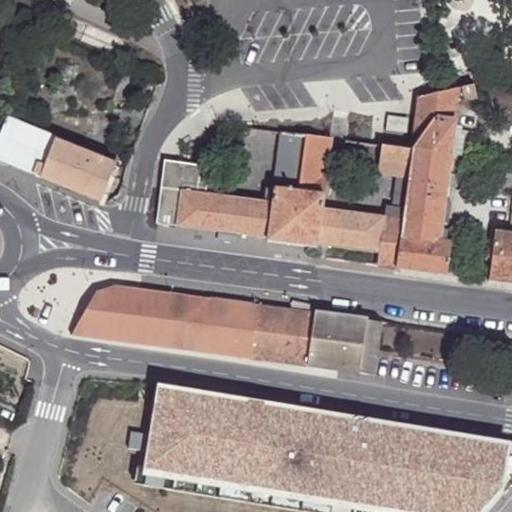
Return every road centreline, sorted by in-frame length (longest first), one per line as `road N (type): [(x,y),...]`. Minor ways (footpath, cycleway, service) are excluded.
road 1 (residential): [(511,420),(67,351)]
road 2 (secondary): [(511,312),(162,267),(73,246)]
road 3 (residential): [(67,351),(17,511)]
